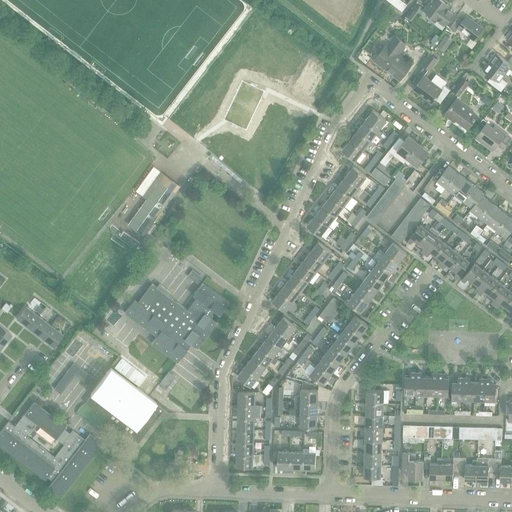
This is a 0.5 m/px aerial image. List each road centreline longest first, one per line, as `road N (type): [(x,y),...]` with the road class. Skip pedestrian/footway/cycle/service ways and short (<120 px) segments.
road 1 (residential): [(216,490),(220,379),(328,137),(368,86)]
road 2 (residential): [(331,495),(338,397),(431,271)]
road 3 (residential): [(331,495),(511,500)]
road 4 (residential): [(511,190),(368,86)]
